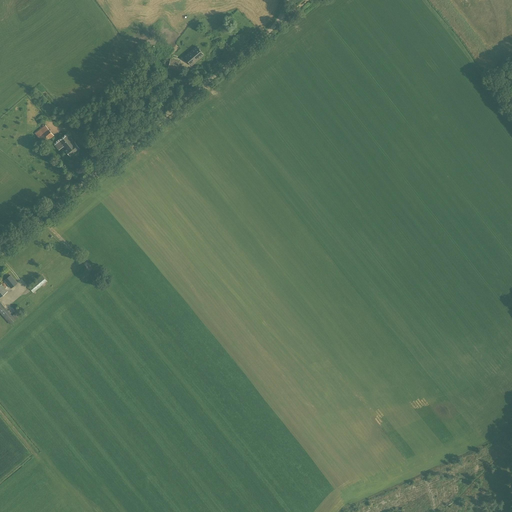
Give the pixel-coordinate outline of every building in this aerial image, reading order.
[(197,46),(184,56),(192,65),(204,55),(197,46)] [(168,66),(168,68),(177,71),(179,61),(171,58),(170,61),(165,59),(164,65),(168,66)] [(35,134),(43,144),(54,136),(45,125),(35,134)] [(59,150),(63,147),(70,156),(79,148),(68,134),(59,142),(55,145),(59,150)] [(4,280),(11,288),(17,283),(10,275),(4,280)] [(42,275),(29,287),(33,292),(47,281),(42,275)] [(0,302),(0,301),(0,312),(10,324),(19,316),(16,312),(12,316),(0,302)]
